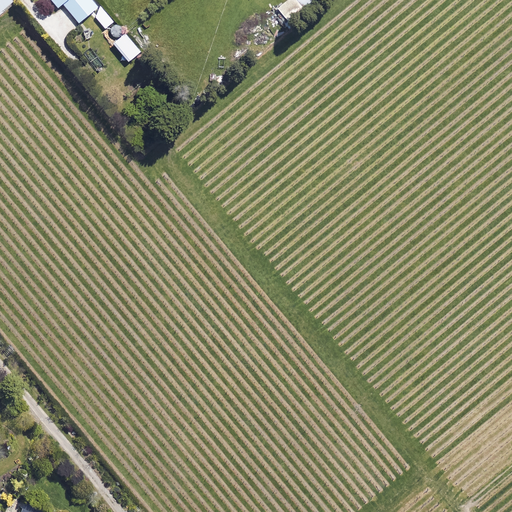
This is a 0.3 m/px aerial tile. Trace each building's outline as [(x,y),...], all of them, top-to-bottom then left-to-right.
[(0,0),(0,8),(10,1),(9,0),(0,0)] [(98,6),(93,0),(52,0),(59,7),(63,3),(80,22),(98,6)] [(320,0),(287,0),(278,8),(291,24),(320,0)] [(114,21),(104,9),(96,16),(105,28),(114,21)] [(141,51),(126,33),(114,42),(129,61),(141,51)]
